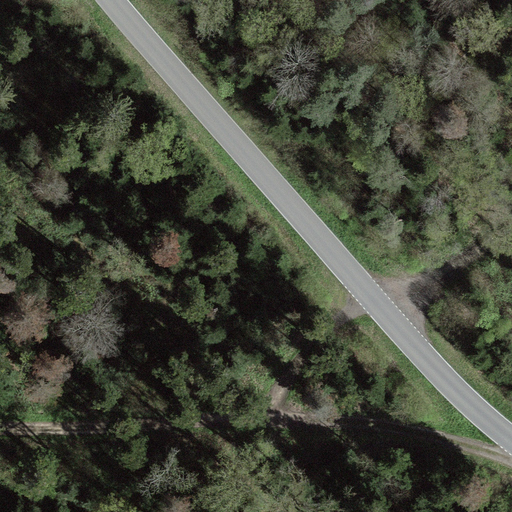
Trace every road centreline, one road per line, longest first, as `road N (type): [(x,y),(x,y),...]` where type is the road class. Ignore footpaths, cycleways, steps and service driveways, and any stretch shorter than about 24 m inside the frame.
road 1 (unclassified): [(113,0),(450,388),(511,438)]
road 2 (track): [(377,303),(308,347),(278,388),(276,414),(0,433)]
road 3 (track): [(511,455),(404,430),(276,414)]
road 4 (track): [(377,303),(434,282),(511,230)]
